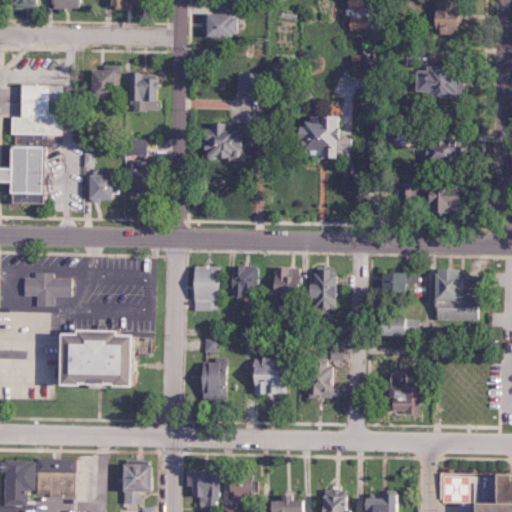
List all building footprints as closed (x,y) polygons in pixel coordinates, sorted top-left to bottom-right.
[(48,0),(20,0),(20,8),(48,7),(48,0)] [(89,0),(59,0),(60,8),(90,8),(89,0)] [(122,0),(122,9),(137,9),(137,2),(153,2),(153,0),(122,0)] [(471,1),(443,0),(442,33),(470,34),(471,1)] [(247,36),(248,15),(208,14),(207,35),(247,36)] [(356,31),(373,29),(372,19),(355,21),(356,31)] [(418,46),(399,46),(398,65),(417,66),(418,46)] [(102,67),(102,97),(126,98),(126,67),(102,67)] [(466,96),(466,67),(436,67),(436,70),(425,70),(425,95),(466,96)] [(162,111),(163,78),(151,78),(151,74),(136,73),(135,110),(162,111)] [(241,92),(260,93),(261,74),(241,73),(241,92)] [(68,135),(68,111),(62,111),(63,85),(30,85),(29,117),(17,116),(17,134),(68,135)] [(346,158),(347,147),(357,147),(357,138),(349,138),(349,118),(311,118),(311,150),(333,150),(333,158),(346,158)] [(250,160),(252,124),(213,123),(212,150),(219,150),(219,159),(250,160)] [(400,133),(385,134),(385,146),(400,146),(400,133)] [(423,154),(432,154),(432,163),(465,164),(466,143),(423,141),(423,154)] [(60,148),(28,147),(28,169),(15,169),(15,183),(26,184),(25,203),(53,204),(54,195),(59,195),(60,148)] [(97,152),(87,152),(87,167),(97,166),(97,152)] [(133,190),(157,190),(158,161),(134,160),(133,190)] [(121,201),(122,175),(97,174),(97,200),(121,201)] [(443,213),(460,213),(460,206),(471,206),(472,187),(426,186),(425,201),(443,202),(443,213)] [(214,265),(189,264),(188,309),(214,309),(214,265)] [(255,284),(254,264),(229,265),(230,295),(249,295),(249,284),(255,284)] [(294,293),(295,267),(268,266),(268,292),(294,293)] [(309,307),(331,306),(330,267),(311,267),(311,283),(303,283),(303,296),(309,296),(309,307)] [(474,319),(474,294),(458,294),(458,281),(454,281),(454,267),(430,267),(430,319),(474,319)] [(51,305),(51,295),(69,295),(69,277),(50,277),(50,271),(32,271),(32,277),(21,277),(21,295),(34,295),(34,305),(51,305)] [(376,290),(399,291),(400,271),(376,271),(376,290)] [(375,333),(420,335),(421,317),(375,316),(375,333)] [(47,331),(47,383),(135,383),(135,365),(135,334),(102,334),(102,328),(61,328),(61,331),(47,331)] [(202,351),(218,351),(218,336),(203,335),(202,351)] [(248,393),(286,391),(285,371),(271,371),(271,356),(247,357),(248,393)] [(195,397),(220,398),(222,357),(213,357),(212,362),(196,361),(195,397)] [(327,387),(328,357),(308,357),(306,396),(336,397),(336,388),(327,387)] [(415,385),(386,385),(385,411),(414,411),(415,385)] [(74,493),(75,458),(35,457),(34,492),(74,493)] [(23,504),(23,489),(31,489),(31,460),(2,459),(1,504),(23,504)] [(115,490),(121,490),(120,503),(141,504),(142,463),(115,462),(115,490)] [(215,472),(189,471),(188,495),(198,496),(198,503),(213,504),(215,472)] [(511,511),(511,485),(509,505),(467,498),(468,489),(467,484),(447,472),(452,511),(511,511)] [(249,473),(222,474),(223,494),(257,493),(256,480),(249,480),(249,473)] [(350,511),(339,511),(339,500),(346,500),(346,488),(322,488),(322,494),(315,494),(314,511),(350,511)] [(397,511),(398,494),(361,493),(360,511),(397,511)] [(304,499),(285,499),(285,494),(275,494),(275,499),(268,499),(267,511),(301,511),(305,511),(304,499)]
